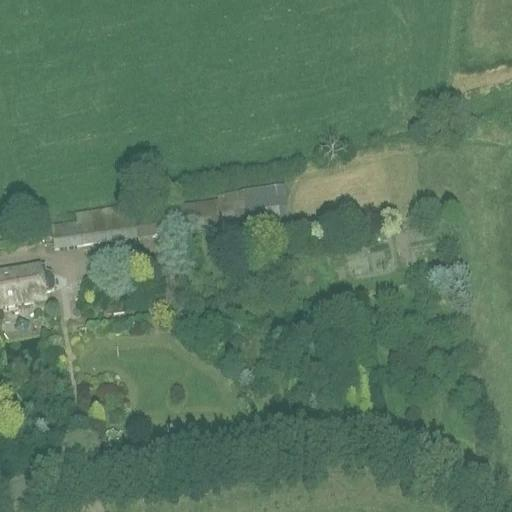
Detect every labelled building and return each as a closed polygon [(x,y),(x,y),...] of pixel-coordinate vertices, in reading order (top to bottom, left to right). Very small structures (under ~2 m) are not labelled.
[(158,202),(163,236),(280,221),(276,186),(217,194),(218,202),(181,206),(180,194),(169,195),(170,200),(158,202)] [(53,252),(163,236),(158,202),(132,205),(132,206),(74,214),(76,223),(49,227),(53,252)] [(140,261),(113,264),(115,277),(142,274),(140,261)] [(45,268),(40,269),(40,267),(0,274),(0,309),(46,301),(44,293),(49,293),(54,289),(55,284),(53,274),(50,270),(45,268)] [(160,309),(158,293),(146,295),(149,311),(160,309)]
